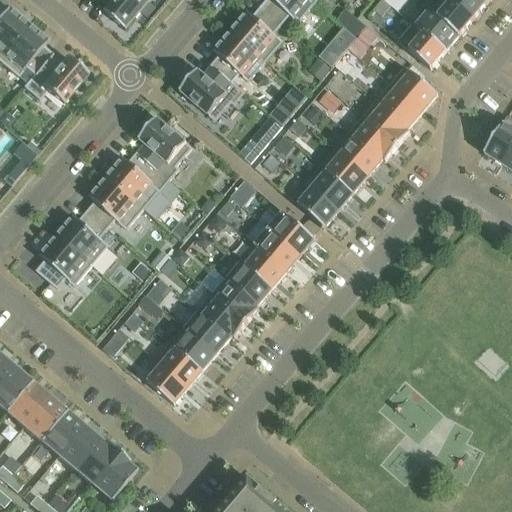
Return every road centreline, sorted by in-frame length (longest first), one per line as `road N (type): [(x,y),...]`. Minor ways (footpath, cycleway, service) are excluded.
road 1 (unclassified): [(232,432),(448,184)]
road 2 (residential): [(201,466),(0,292)]
road 3 (residential): [(135,81),(0,241)]
road 4 (unclassified): [(448,184),(459,107),(511,38)]
road 5 (residential): [(135,81),(40,0)]
road 6 (residential): [(328,511),(232,432)]
